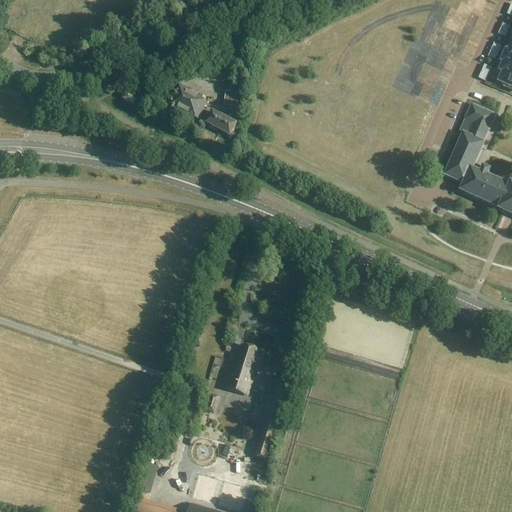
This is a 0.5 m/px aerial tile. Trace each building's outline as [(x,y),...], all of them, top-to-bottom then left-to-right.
[(511,44),(507,55),(505,54),(500,64),(503,65),(499,73),(503,75),(498,84),(511,89),(511,44)] [(230,61),(233,70),(247,66),(244,57),(230,61)] [(195,120),(205,103),(188,94),(189,92),(178,86),(166,107),(168,108),(169,110),(170,111),(173,111),(175,112),(176,110),(195,120)] [(237,108),(238,93),(225,92),(224,106),(237,108)] [(137,101),(125,94),(122,100),(134,106),(137,101)] [(504,212),(511,194),(511,188),(510,187),(509,189),(486,179),(488,173),(481,169),(478,176),(470,172),(482,146),(480,145),(486,132),(488,133),(494,118),(471,106),(464,121),(458,134),(462,136),(443,177),(463,186),(461,191),(459,191),(458,193),(499,210),(499,211),(499,212),(500,213),(502,213),(504,212)] [(205,125),(218,132),(225,119),(212,112),(205,125)] [(237,125),(225,119),(218,132),(230,138),(237,125)] [(229,364),(224,380),(250,388),(257,366),(255,365),(259,352),(241,346),(235,366),(229,364)] [(214,415),(220,398),(210,395),(205,412),(214,415)] [(267,417),(254,457),(266,461),(279,420),(267,417)] [(212,468),(216,469),(220,453),(204,448),(201,460),(182,455),(179,466),(211,474),(212,468)] [(250,466),(246,478),(263,483),(267,471),(250,466)] [(178,511),(179,509),(140,499),(137,511),(178,511)]
